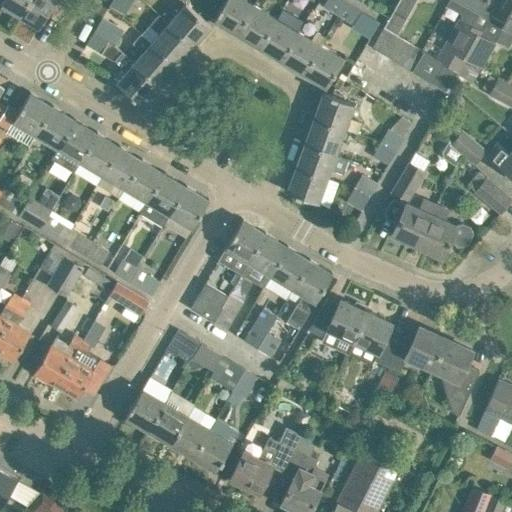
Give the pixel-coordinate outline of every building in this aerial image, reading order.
[(28,0),(3,0),(1,4),(20,16),(28,0)] [(69,0),(28,0),(20,16),(39,27),(50,9),(60,15),(69,0)] [(112,0),(109,5),(124,14),(132,0),(112,0)] [(236,33),(254,3),(247,0),(225,0),(213,20),(236,33)] [(338,15),(346,1),(344,0),(325,0),(322,6),(338,15)] [(398,0),(393,10),(406,17),(416,0),(398,0)] [(449,0),(447,4),(463,12),(460,16),(462,17),(461,18),(482,30),(491,14),(492,12),(481,7),(485,0),(449,0)] [(346,1),(338,15),(353,24),(354,23),(358,17),(362,10),(346,1)] [(211,25),(205,20),(186,3),(169,22),(193,44),(211,25)] [(258,46),(276,17),(254,3),(236,33),(258,46)] [(504,25),(496,39),(509,46),(511,39),(511,7),(505,21),(503,24),(504,25)] [(193,44),(169,22),(158,13),(148,24),(158,33),(151,42),(176,64),(193,44)] [(109,38),(115,42),(123,30),(102,17),(94,30),(109,38)] [(281,60),(299,30),(276,17),(258,46),(281,60)] [(449,40),(438,60),(443,64),(456,71),(465,57),(478,34),(480,35),(482,30),(461,18),(455,29),(462,33),(457,43),(453,41),(452,42),(449,40)] [(382,52),(393,34),(383,28),(372,46),(382,52)] [(94,30),(86,43),(101,51),(109,38),(94,30)] [(316,31),(312,38),(299,30),(281,60),(303,73),(321,44),(326,36),(316,31)] [(176,64),(151,42),(141,32),(132,42),(143,51),(134,61),(159,83),(176,64)] [(403,40),(396,36),(393,34),(382,52),(392,58),(403,40)] [(478,34),(465,57),(482,67),(495,43),(494,42),(480,35),(478,34)] [(401,63),(412,45),(403,40),(392,58),(401,63)] [(344,57),(321,44),(303,73),(326,87),(344,57)] [(412,69),(423,51),(412,45),(401,63),(412,69)] [(159,83),(134,61),(122,50),(115,59),(126,69),(125,71),(116,81),(141,104),(159,83)] [(422,75),(432,57),(423,51),(412,69),(422,75)] [(443,64),(435,59),(432,57),(422,75),(432,82),(443,64)] [(445,89),(455,73),(456,71),(443,64),(432,82),(445,89)] [(511,85),(499,79),(491,93),(511,104),(511,85)] [(3,111),(0,116),(0,123),(8,128),(13,120),(36,134),(52,105),(40,98),(30,92),(19,110),(8,103),(3,111)] [(323,92),(313,117),(345,128),(354,132),(357,133),(362,122),(358,120),(349,117),(354,103),(323,92)] [(58,147),(75,119),(52,105),(36,134),(58,147)] [(395,150),(404,136),(412,121),(403,115),(392,125),(390,128),(388,127),(380,141),(395,150)] [(336,153),(345,128),(313,117),(304,142),(336,153)] [(74,171),(97,132),(75,119),(58,147),(51,158),(74,171)] [(484,149),(463,131),(452,144),(474,162),(484,149)] [(96,184),(119,145),(97,132),(74,171),(96,184)] [(387,164),(395,150),(380,141),(372,155),(387,164)] [(335,154),(336,153),(304,142),(296,165),(327,177),(330,168),(343,173),(348,158),(335,154)] [(511,173),(511,149),(510,152),(499,142),(488,154),(511,173)] [(119,197),(142,158),(119,145),(96,184),(119,197)] [(141,210),(164,172),(142,158),(119,197),(141,210)] [(408,162),(392,189),(408,199),(424,171),(422,170),(408,162)] [(318,202),(327,177),(296,165),(286,191),(318,202)] [(164,224),(187,186),(164,172),(141,210),(140,211),(164,225),(164,224)] [(369,196),(378,182),(363,172),(354,187),(369,196)] [(500,211),(511,198),(487,177),(475,191),(500,211)] [(29,194),(17,214),(40,228),(47,216),(48,214),(60,194),(46,186),(38,199),(29,194)] [(187,186),(170,215),(164,224),(183,236),(185,237),(191,227),(192,227),(192,228),(202,211),(209,199),(187,186)] [(2,190),(0,194),(0,203),(11,211),(20,196),(4,187),(2,190)] [(361,209),(369,196),(354,187),(346,200),(361,209)] [(108,210),(114,199),(105,195),(99,205),(108,210)] [(390,198),(384,212),(386,214),(385,216),(394,221),(396,218),(398,219),(392,233),(417,245),(436,204),(424,199),(420,208),(406,202),(405,203),(394,199),(390,198)] [(436,204),(417,245),(442,256),(449,241),(461,246),(468,244),(473,232),(470,226),(462,222),(455,224),(443,219),(447,209),(436,204)] [(4,215),(0,221),(0,227),(10,234),(12,235),(15,237),(21,228),(22,225),(4,215)] [(55,238),(63,225),(57,221),(47,216),(40,228),(40,229),(55,238)] [(242,218),(218,259),(240,273),(265,232),(264,232),(264,233),(243,220),(243,219),(242,218)] [(84,255),(93,240),(77,231),(74,236),(69,245),(84,255)] [(270,274),(286,246),(265,233),(266,232),(265,232),(240,273),(263,286),(270,274)] [(93,240),(84,255),(101,265),(109,250),(93,240)] [(84,261),(55,243),(52,248),(40,267),(52,274),(46,283),(66,296),(84,266),(82,265),(84,261)] [(292,287),(308,259),(287,247),(288,246),(287,245),(286,246),(270,274),(292,287)] [(130,281),(137,268),(141,261),(126,252),(114,272),(130,281)] [(315,301),(332,272),(331,272),(331,273),(309,260),(310,259),(309,258),(308,259),(292,287),(302,293),(286,320),(298,328),(315,301)] [(0,334),(23,296),(22,296),(21,297),(13,292),(12,295),(11,294),(4,305),(5,305),(0,313),(0,286),(10,269),(0,263),(0,334)] [(106,288),(111,280),(88,266),(83,275),(106,288)] [(152,294),(159,281),(137,268),(130,281),(152,294)] [(109,294),(113,296),(141,312),(149,299),(131,289),(116,281),(109,294)] [(215,315),(194,302),(199,293),(200,293),(200,292),(199,291),(190,307),(212,320),(215,315)] [(228,294),(223,303),(215,315),(212,320),(226,328),(236,310),(242,300),(229,292),(228,294)] [(0,334),(0,351),(14,359),(30,331),(17,324),(31,301),(23,296),(0,334)] [(277,313),(285,318),(295,302),(287,297),(277,313)] [(78,306),(66,298),(50,324),(61,332),(78,306)] [(341,298),(339,302),(335,311),(322,305),(308,329),(323,336),(324,337),(327,330),(338,335),(333,346),(347,353),(353,341),(367,310),(364,309),(366,305),(356,300),(354,304),(341,298)] [(257,347),(266,332),(266,331),(276,314),(263,307),(243,339),(257,347)] [(385,334),(390,326),(391,321),(367,310),(353,341),(376,352),(373,359),(374,360),(386,365),(398,340),(385,334)] [(431,371),(445,337),(419,325),(410,346),(398,340),(386,365),(399,371),(405,359),(431,371)] [(191,357),(200,341),(178,328),(165,349),(175,355),(178,349),(191,357)] [(83,338),(56,384),(77,397),(84,387),(93,371),(103,377),(111,364),(100,358),(100,359),(87,351),(91,345),(93,346),(100,336),(92,331),(89,329),(83,338)] [(257,347),(271,356),(280,340),(266,332),(257,347)] [(50,344),(34,371),(56,384),(83,338),(74,333),(68,343),(55,336),(50,344)] [(479,370),(465,364),(472,349),(445,337),(431,371),(444,377),(442,382),(447,397),(462,404),(459,412),(460,413),(479,370)] [(200,341),(191,357),(203,365),(213,370),(222,355),(200,341)] [(213,370),(210,376),(232,389),(244,368),(222,355),(213,370)] [(246,397),(258,376),(244,368),(232,389),(246,397)] [(385,369),(378,385),(392,392),(400,376),(385,369)] [(511,384),(498,378),(484,409),(511,421),(511,384)] [(149,429),(165,401),(142,387),(125,416),(126,417),(127,416),(149,429)] [(193,405),(194,403),(172,390),(165,401),(149,429),(150,429),(148,433),(159,439),(161,436),(171,442),(193,405)] [(187,414),(171,442),(194,456),(210,428),(200,422),(187,414)] [(210,428),(194,456),(215,468),(214,469),(215,470),(233,441),(210,428)] [(283,471),(301,435),(287,428),(281,441),(269,435),(262,450),(261,450),(260,446),(252,442),(248,443),(244,451),(243,450),(230,477),(259,491),(272,465),(283,471)] [(281,502),(302,511),(309,511),(328,474),(327,473),(325,478),(311,472),(318,459),(307,453),(313,441),(301,435),(283,471),(293,476),(281,502)] [(508,467),(511,459),(511,450),(498,444),(490,458),(508,467)] [(375,511),(400,464),(365,446),(345,484),(331,511),(375,511)] [(0,504),(14,478),(0,470),(0,504)] [(482,511),(489,494),(472,487),(461,511),(482,511)] [(45,511),(66,511),(42,490),(26,508),(27,508),(30,511),(38,511),(42,508),(45,511)] [(482,511),(500,511),(505,500),(489,494),(482,511)]
